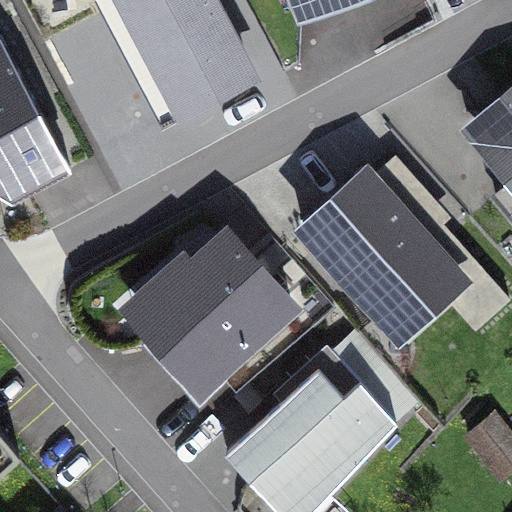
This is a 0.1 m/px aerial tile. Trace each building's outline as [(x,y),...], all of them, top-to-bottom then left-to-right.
[(248,68),(213,0),(114,0),(171,108),(248,68)] [(0,204),(68,171),(1,36),(0,36),(0,204)] [(511,78),(474,106),(511,159),(511,78)] [(455,258),(362,152),(293,212),(386,318),(455,258)] [(200,380),(295,295),(229,222),(134,307),(200,380)] [(281,511),(314,511),(395,424),(316,352),(220,456),(281,511)] [(511,439),(497,420),(464,445),(501,492),(511,483),(511,439)] [(0,465),(19,449),(0,427),(0,465)]
